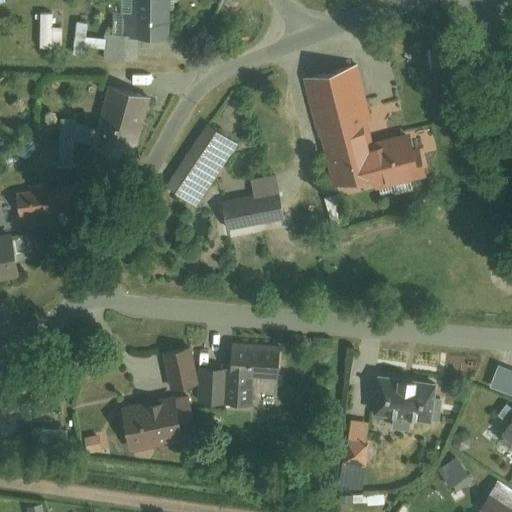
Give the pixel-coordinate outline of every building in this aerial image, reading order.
[(166,0),(128,0),(128,28),(166,28),(166,0)] [(133,53),(133,38),(106,39),(107,54),(133,53)] [(408,124),(367,135),(346,59),(302,71),(331,177),(376,165),(378,174),(418,163),(408,124)] [(145,99),(109,88),(93,143),(128,153),(145,99)] [(63,124),(61,148),(76,150),(78,125),(63,124)] [(199,124),(164,179),(193,197),(228,143),(199,124)] [(76,150),(61,148),(58,171),(74,173),(76,150)] [(104,173),(14,193),(19,216),(109,195),(104,173)] [(276,186),(219,196),(225,228),(282,218),(276,186)] [(0,273),(18,270),(11,232),(0,234),(0,273)] [(164,342),(171,372),(191,368),(184,338),(164,342)] [(221,344),(220,360),(202,359),(199,393),(252,396),(253,382),(270,383),(273,348),(221,344)] [(43,363),(1,384),(9,399),(50,378),(43,363)] [(439,378),(380,370),(375,410),(439,419),(442,397),(437,396),(439,378)] [(172,392),(122,403),(130,438),(180,427),(172,392)] [(511,423),(501,438),(511,445),(511,423)] [(36,425),(34,448),(55,449),(56,427),(36,425)] [(372,443),(351,438),(346,461),(367,465),(372,443)] [(511,511),(511,493),(490,482),(473,511),(511,511)]
